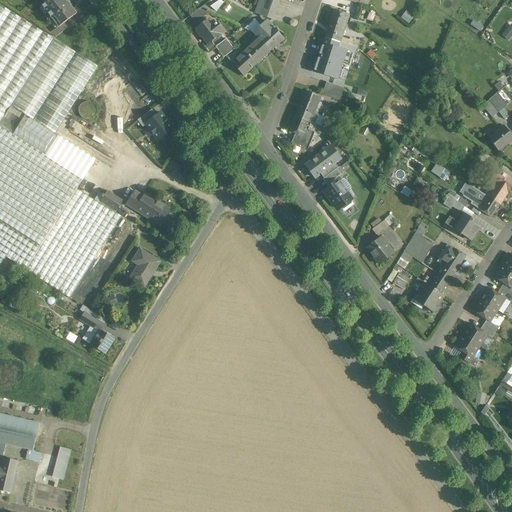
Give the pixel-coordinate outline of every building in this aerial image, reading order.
[(76,14),(65,0),(47,0),(41,5),(57,27),(58,28),(64,23),(76,14)] [(279,0),(278,0),(259,0),(255,14),(272,20),(279,0)] [(51,38),(0,6),(0,121),(10,105),(51,38)] [(199,9),(190,16),(195,23),(208,13),(199,9)] [(350,15),(334,10),(330,23),(345,28),(350,15)] [(211,23),(209,20),(197,29),(207,43),(222,32),(216,24),(216,23),(214,24),(213,22),(211,23)] [(284,39),(267,21),(254,34),(253,34),(259,39),(270,51),(284,39)] [(64,23),(58,28),(57,27),(49,33),(55,37),(67,28),(64,23)] [(345,28),(330,23),(325,38),(357,49),(359,41),(350,38),(349,40),(342,38),(345,28)] [(509,40),(511,36),(511,23),(510,23),(502,36),(509,40)] [(51,38),(10,105),(55,133),(60,125),(68,112),(96,65),(51,38)] [(357,49),(325,38),(313,72),(337,80),(342,65),(350,68),(354,53),(357,49)] [(259,39),(246,51),(257,63),(270,51),(259,39)] [(225,40),(215,47),(219,53),(229,45),(225,40)] [(229,45),(219,53),(222,57),(233,50),(229,45)] [(246,51),(244,50),(230,63),(242,77),(257,63),(246,51)] [(341,87),(327,83),(322,96),(339,101),(343,88),(341,87)] [(511,96),(504,87),(494,96),(496,99),(491,103),(498,113),(511,100),(511,96)] [(321,98),(306,92),(296,117),(311,123),(315,125),(318,116),(315,114),(321,98)] [(491,103),(489,101),(483,106),(492,118),(498,113),(491,103)] [(55,133),(10,105),(0,121),(0,129),(20,141),(42,155),(55,133)] [(160,113),(146,124),(157,140),(172,129),(160,113)] [(311,123),(296,117),(290,132),(295,134),(291,144),(308,150),(315,133),(308,130),(311,123)] [(95,148),(60,125),(55,133),(42,155),(63,167),(77,176),(83,168),(83,167),(90,156),(95,148)] [(511,137),(503,127),(488,139),(498,151),(511,140),(511,137)] [(0,129),(0,174),(20,141),(0,129)] [(126,142),(129,139),(124,130),(120,132),(126,142)] [(20,141),(0,174),(0,222),(42,155),(20,141)] [(340,159),(331,147),(305,166),(314,178),(320,174),(324,179),(338,168),(335,163),(340,159)] [(42,155),(0,222),(21,234),(63,167),(42,155)] [(436,163),(431,172),(445,180),(450,172),(436,163)] [(63,167),(21,234),(42,245),(83,180),(77,176),(63,167)] [(495,180),(485,195),(499,204),(499,205),(508,192),(508,193),(511,186),(511,178),(494,167),(488,175),(495,180)] [(337,169),(325,178),(329,183),(341,175),(337,169)] [(83,180),(42,245),(26,271),(70,298),(120,215),(115,213),(116,212),(100,202),(102,198),(101,197),(102,194),(83,180)] [(351,199),(338,182),(324,192),(337,209),(340,208),(343,212),(354,204),(351,199)] [(480,192),(473,187),(468,194),(475,199),(480,192)] [(122,201),(107,191),(104,195),(102,194),(101,197),(102,198),(100,202),(116,212),(122,201)] [(131,207),(161,226),(171,210),(145,193),(143,196),(134,191),(128,201),(133,204),(131,207)] [(499,204),(485,195),(477,208),(491,218),(491,217),(499,204)] [(456,201),(454,200),(448,196),(443,205),(449,208),(451,206),(461,213),(465,207),(456,201)] [(468,203),(459,197),(456,201),(465,207),(468,203)] [(464,214),(458,223),(450,217),(445,224),(470,241),(477,230),(479,231),(482,226),(464,214)] [(378,234),(388,226),(380,216),(370,224),(378,234)] [(0,222),(0,263),(4,257),(26,271),(42,245),(21,234),(0,222)] [(381,236),(364,248),(377,266),(394,253),(381,236)] [(433,245),(425,240),(421,245),(430,250),(433,245)] [(430,250),(421,245),(413,258),(421,264),(430,250)] [(443,260),(457,269),(465,256),(454,249),(451,247),(442,260),(443,260)] [(131,278),(144,287),(160,262),(140,249),(133,262),(135,260),(140,264),(131,278)] [(511,255),(510,254),(502,266),(511,272),(511,255)] [(457,269),(443,260),(438,269),(440,270),(437,274),(448,281),(457,269)] [(511,272),(502,266),(494,278),(503,284),(511,289),(511,272)] [(405,289),(411,279),(395,270),(389,280),(405,289)] [(448,281),(437,274),(434,278),(432,277),(427,285),(440,294),(448,281)] [(440,294),(427,285),(423,282),(412,299),(420,304),(421,303),(433,311),(432,313),(433,313),(444,296),(440,294)] [(511,289),(503,284),(500,289),(511,296),(511,289)] [(497,294),(488,288),(480,299),(497,310),(504,299),(497,294)] [(511,299),(511,296),(500,289),(497,294),(504,299),(510,303),(511,299)] [(497,310),(480,299),(472,311),(486,320),(489,322),(490,321),(491,320),(496,313),(496,311),(497,310)] [(80,319),(95,329),(99,322),(84,313),(80,319)] [(498,328),(489,322),(486,320),(483,325),(495,333),(498,328)] [(480,330),(470,324),(462,335),(479,346),(487,335),(480,330)] [(495,333),(483,325),(480,330),(487,335),(491,338),(495,333)] [(90,345),(104,354),(113,339),(99,331),(90,345)] [(70,333),(67,339),(74,342),(77,336),(70,333)] [(479,346),(462,335),(459,341),(457,339),(453,344),(454,347),(463,352),(471,358),(479,346)] [(471,358),(463,352),(459,358),(469,364),(473,358),(471,358)] [(500,387),(495,393),(502,398),(506,391),(500,387)] [(0,443),(4,444),(9,445),(15,418),(0,414),(0,443)] [(41,424),(15,418),(9,445),(35,451),(41,424)] [(64,480),(73,449),(61,446),(52,476),(64,480)] [(0,492),(12,495),(20,462),(3,458),(3,459),(2,462),(0,471),(0,492)]
